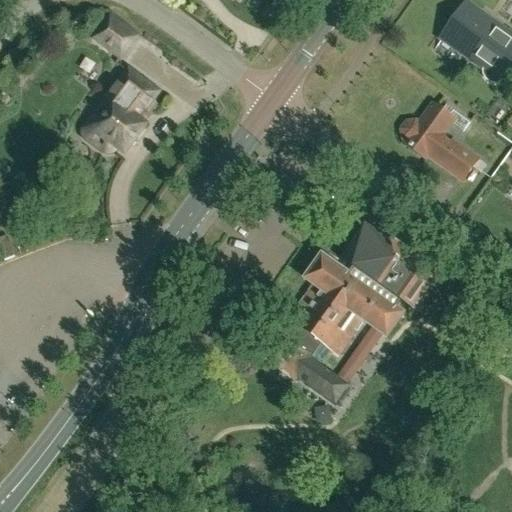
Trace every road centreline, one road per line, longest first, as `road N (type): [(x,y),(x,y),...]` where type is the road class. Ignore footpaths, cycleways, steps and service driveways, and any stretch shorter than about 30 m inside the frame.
road 1 (tertiary): [(0,506),(108,365),(144,280),(271,100)]
road 2 (residential): [(511,282),(271,100)]
road 3 (unclassified): [(271,100),(136,0)]
road 4 (tertiary): [(271,100),(343,0)]
